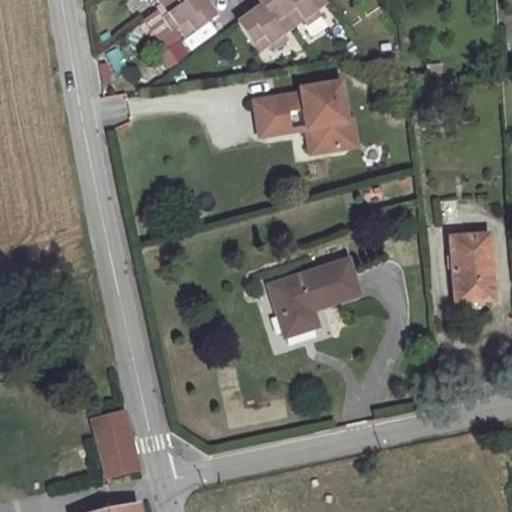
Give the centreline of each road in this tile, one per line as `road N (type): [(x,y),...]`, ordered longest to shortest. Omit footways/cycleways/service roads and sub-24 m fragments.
road 1 (unclassified): [(163,481),(84,151),(59,0)]
road 2 (unclassified): [(163,481),(511,406)]
